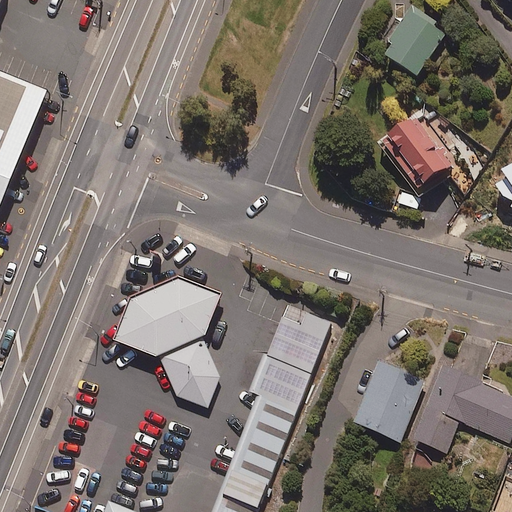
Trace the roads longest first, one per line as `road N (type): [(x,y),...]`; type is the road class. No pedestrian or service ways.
road 1 (secondary): [(118,176),(0,469)]
road 2 (residential): [(401,264),(324,424),(298,511)]
road 3 (tertiary): [(258,222),(338,0)]
road 4 (secondary): [(0,354),(71,161)]
road 5 (secondary): [(188,0),(118,176)]
road 6 (secondary): [(71,161),(140,0)]
road 7 (tertiary): [(258,222),(401,264)]
road 8 (tertiary): [(118,176),(258,222)]
